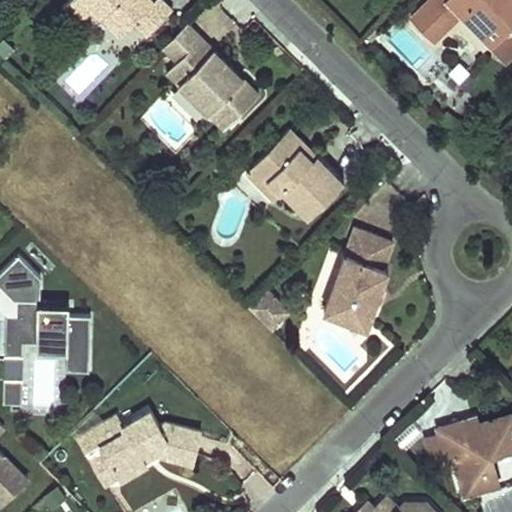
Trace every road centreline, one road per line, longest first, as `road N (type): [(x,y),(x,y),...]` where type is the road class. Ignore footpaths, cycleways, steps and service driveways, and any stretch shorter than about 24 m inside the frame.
road 1 (residential): [(473,295),(457,332),(276,511)]
road 2 (residential): [(262,0),(468,208)]
